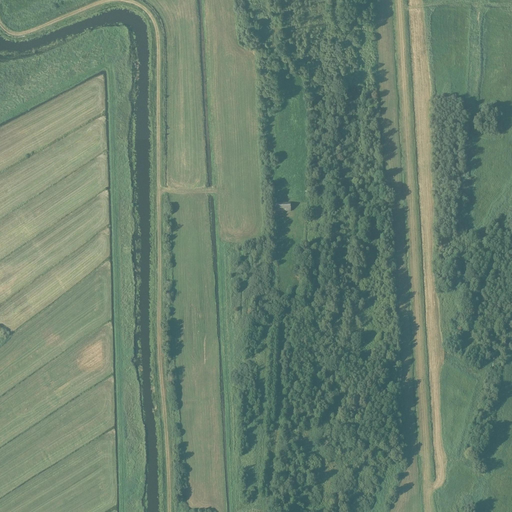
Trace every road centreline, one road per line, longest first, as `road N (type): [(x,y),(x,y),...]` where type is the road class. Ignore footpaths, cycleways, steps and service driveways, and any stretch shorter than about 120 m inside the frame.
road 1 (track): [(168,511),(157,312),(157,39),(144,9),(122,0)]
road 2 (track): [(428,511),(398,0)]
